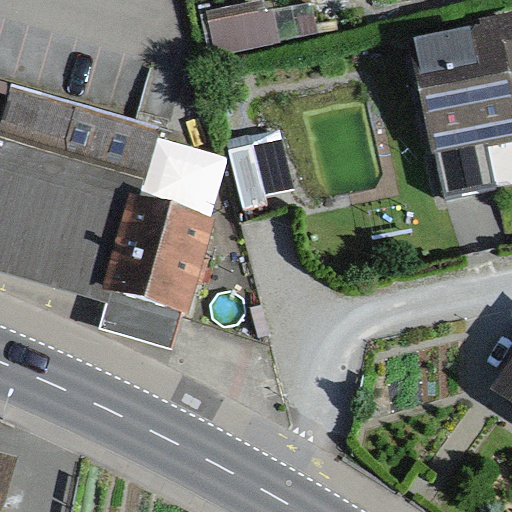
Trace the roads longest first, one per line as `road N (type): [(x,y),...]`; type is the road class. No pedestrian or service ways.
road 1 (residential): [(259,487),(340,347),(377,314),(511,281)]
road 2 (primary): [(259,487),(0,362)]
